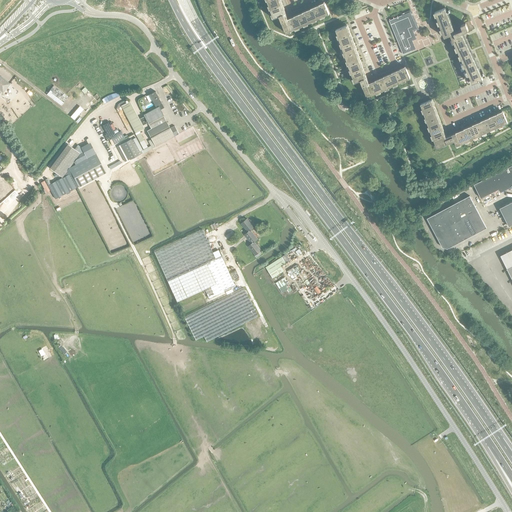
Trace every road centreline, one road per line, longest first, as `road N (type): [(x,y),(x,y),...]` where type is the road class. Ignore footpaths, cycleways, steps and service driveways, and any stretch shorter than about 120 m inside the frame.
road 1 (trunk): [(172,1),(490,444)]
road 2 (unclassified): [(506,511),(390,333),(194,71)]
road 3 (unclassified): [(491,505),(338,276),(180,81)]
road 4 (trunk): [(499,439),(233,77)]
road 5 (track): [(99,181),(173,345)]
road 6 (unknown): [(274,192),(222,227),(262,313)]
road 7 (unknown): [(157,85),(91,114),(106,161)]
road 8 (unclassified): [(180,81),(142,26),(91,11)]
